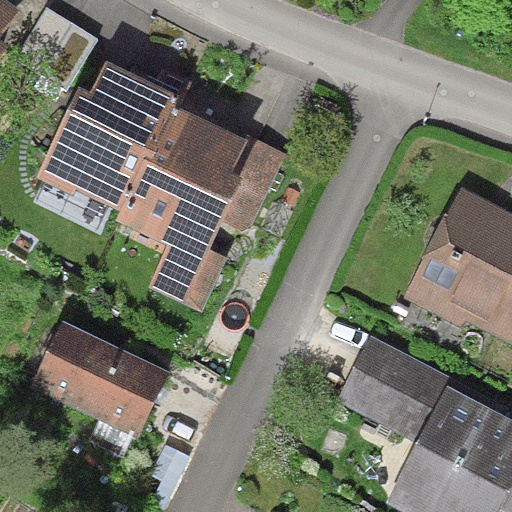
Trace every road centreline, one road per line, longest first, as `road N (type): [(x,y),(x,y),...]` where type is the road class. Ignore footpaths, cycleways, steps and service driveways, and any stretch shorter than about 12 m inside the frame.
road 1 (residential): [(196,511),(400,71)]
road 2 (residential): [(232,0),(400,71)]
